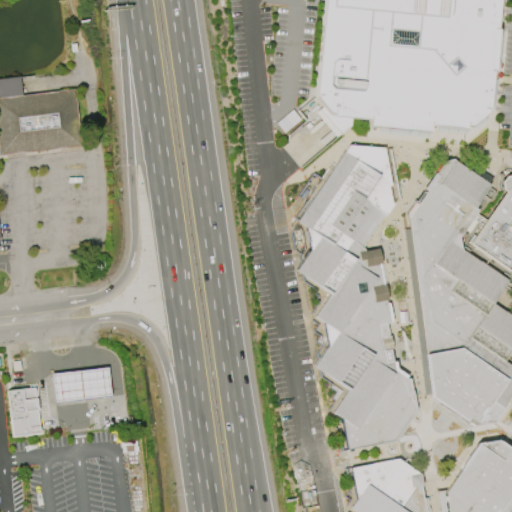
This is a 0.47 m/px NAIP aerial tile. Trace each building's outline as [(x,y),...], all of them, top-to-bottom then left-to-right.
[(428,132),(428,126),(466,129),(487,112),(491,73),(492,73),(497,29),(494,29),(496,0),(321,0),(313,97),(315,98),(315,100),(321,107),(314,113),(335,138),(349,127),(350,119),(367,121),(366,127),(428,132)] [(0,154),(80,146),(74,89),(20,95),(18,77),(0,78),(0,154)] [(384,149),(349,146),(298,221),(307,228),(312,252),(298,273),(329,296),(315,317),(325,324),(329,347),(316,367),(347,393),(334,414),(342,420),(348,450),(395,443),(417,412),(410,378),(398,370),(396,362),(393,363),(387,324),(390,323),(379,265),(374,256),(363,247),(394,205),(391,203),(388,188),(391,187),(384,149)] [(454,163),(407,218),(433,404),(478,427),(496,426),(511,404),(511,366),(509,365),(511,360),(511,316),(497,307),(509,281),(464,250),(463,233),(491,186),(454,163)] [(508,271),(511,265),(511,185),(510,184),(468,244),(508,271)] [(50,373),(69,371),(91,369),(106,367),(109,396),(95,398),(73,400),(53,402),(50,373)] [(5,391),(10,437),(38,433),(33,388),(5,391)] [(438,511),(511,511),(511,451),(496,440),(476,444),(444,490),(436,491),(438,511)] [(424,511),(418,474),(397,459),(349,468),(354,499),(348,508),(353,511),(424,511)]
